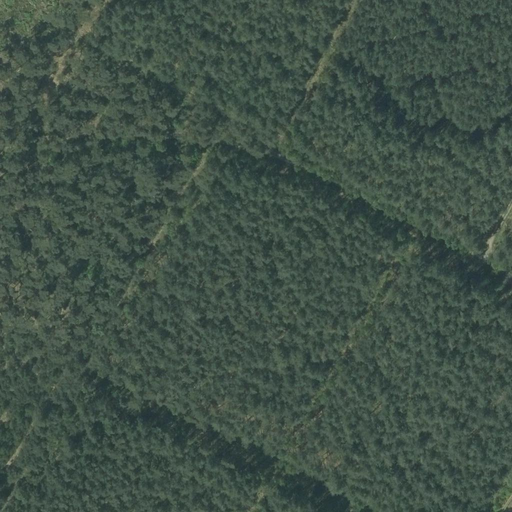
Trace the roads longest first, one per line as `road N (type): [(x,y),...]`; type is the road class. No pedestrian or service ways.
road 1 (track): [(511,278),(267,155)]
road 2 (track): [(267,155),(208,140),(82,130)]
